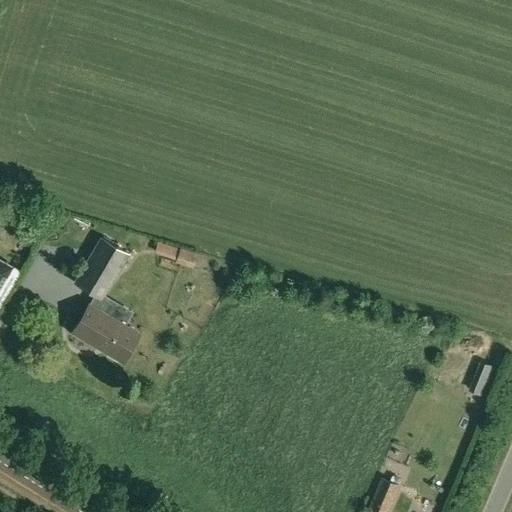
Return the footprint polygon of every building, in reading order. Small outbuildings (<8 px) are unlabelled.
[(10,198),(4,219),(25,225),(31,204),(10,198)] [(102,297),(121,266),(129,253),(101,237),(75,281),(102,297)] [(0,254),(0,295),(17,265),(0,254)] [(88,303),(72,331),(122,360),(138,333),(88,303)] [(497,367),(481,361),(470,390),(486,395),(497,367)] [(38,415),(30,429),(42,437),(51,423),(38,415)] [(383,476),(374,499),(375,499),(386,504),(391,506),(400,484),(383,476)] [(152,487),(144,501),(158,509),(167,495),(152,487)]
